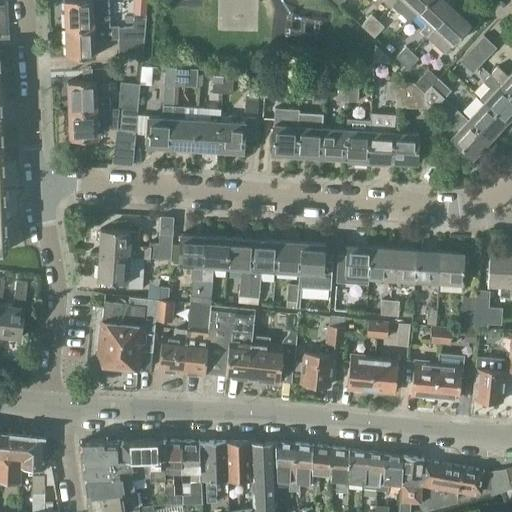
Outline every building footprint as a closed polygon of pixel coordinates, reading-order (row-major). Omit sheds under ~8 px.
[(108,0),(64,0),(66,26),(110,25),(108,0)] [(134,0),(134,11),(146,13),(147,0),(134,0)] [(405,0),(417,10),(426,0),(405,0)] [(446,0),(426,0),(417,10),(428,21),(420,30),(427,35),(453,6),(446,0)] [(427,35),(444,52),(471,23),(453,6),(427,35)] [(133,25),(118,25),(119,37),(144,36),(146,13),(134,11),(133,25)] [(368,30),(378,19),(371,13),(361,24),(368,30)] [(378,19),(368,30),(374,36),(384,25),(378,19)] [(110,25),(66,26),(67,56),(95,55),(94,39),(118,38),(118,37),(118,26),(119,26),(118,25),(110,25)] [(7,32),(0,32),(0,42),(9,42),(9,32),(7,32)] [(467,52),(480,64),(496,46),(484,34),(467,52)] [(119,37),(119,38),(120,54),(143,53),(144,36),(119,37)] [(375,44),(374,59),(380,65),(388,56),(375,44)] [(402,62),(412,51),(406,45),(395,56),(402,62)] [(412,51),(402,62),(408,68),(419,57),(412,51)] [(480,64),(467,52),(460,59),(473,71),(480,64)] [(500,82),(511,93),(511,69),(508,74),(498,64),(490,73),(500,82)] [(174,83),(175,66),(166,66),(165,83),(174,83)] [(175,66),(174,83),(185,84),(186,67),(175,66)] [(438,77),(428,68),(416,80),(419,82),(426,89),(431,84),(438,77)] [(511,93),(500,82),(490,73),(483,80),(490,86),(480,95),(485,99),(507,121),(511,115),(511,93)] [(221,91),(223,74),(213,74),(212,91),(221,91)] [(223,74),(221,91),(232,92),(233,75),(223,74)] [(265,77),(264,95),(275,96),(276,77),(265,77)] [(438,77),(431,84),(444,96),(451,89),(438,77)] [(300,96),(301,79),(291,78),(290,96),(300,96)] [(96,79),(68,80),(69,108),(110,107),(110,94),(96,94),(96,79)] [(301,79),(300,96),(310,97),(311,80),(301,79)] [(119,106),(137,107),(140,82),(121,80),(119,106)] [(397,80),(387,80),(385,97),(396,98),(397,80)] [(414,82),(397,80),(395,106),(428,107),(425,91),(426,89),(419,82),(415,81),(414,82)] [(348,99),(349,82),(339,82),(338,99),(348,99)] [(349,82),(348,99),(358,100),(359,83),(349,82)] [(467,164),(491,139),(468,118),(444,96),(431,84),(426,89),(425,91),(428,107),(441,105),(452,115),(451,116),(457,121),(447,132),(457,142),(451,149),(467,164)] [(258,110),(259,98),(247,97),(246,109),(258,110)] [(507,121),(485,99),(468,118),(491,139),(507,121)] [(172,115),(172,105),(163,104),(162,115),(148,114),(146,145),(170,147),(172,115)] [(173,104),(172,115),(170,147),(194,148),(195,117),(184,116),(185,105),(173,104)] [(110,107),(69,108),(70,137),(98,136),(98,127),(117,126),(119,106),(110,107)] [(135,132),(137,107),(119,106),(118,108),(117,126),(116,128),(116,130),(113,162),(132,164),(135,132)] [(296,155),(298,124),(299,108),(275,106),(272,153),(296,155)] [(395,113),(371,111),(371,118),(369,159),(370,159),(370,163),(388,164),(388,160),(392,160),(395,113)] [(395,113),(392,160),(417,162),(419,131),(403,130),(406,119),(402,111),(395,112),(395,113)] [(195,117),(194,148),(218,150),(220,115),(211,114),(210,118),(195,117)] [(231,116),(220,115),(218,150),(243,151),(244,138),(256,139),(257,117),(245,116),(245,120),(230,119),(231,116)] [(371,118),(346,117),(346,127),(344,158),(349,158),(348,161),(367,163),(367,159),(369,159),(371,118)] [(298,124),(296,155),(320,156),(322,125),(298,124)] [(322,125),(320,156),(344,158),(346,127),(322,125)] [(98,252),(128,254),(142,255),(170,257),(172,233),(159,232),(158,241),(150,241),(150,245),(138,244),(139,230),(130,229),(100,227),(98,252)] [(201,296),(205,234),(181,233),(179,264),(192,265),(191,278),(192,278),(190,300),(200,301),(201,296)] [(205,234),(201,296),(200,301),(210,301),(213,266),(226,267),(228,236),(205,234)] [(250,268),(252,237),(228,236),(226,267),(241,268),(238,302),(248,303),(250,268)] [(252,237),(250,268),(248,303),(258,304),(260,269),(274,270),(277,239),(252,237)] [(301,241),(277,239),(274,270),(298,271),(301,241)] [(298,283),(297,287),(332,290),(333,266),(330,266),(331,254),(325,253),(326,242),(301,241),(298,271),(298,283)] [(338,254),(336,281),(368,284),(368,276),(370,245),(347,244),(346,255),(338,254)] [(370,245),(368,276),(392,278),(394,247),(370,245)] [(415,279),(417,248),(394,247),(392,278),(415,279)] [(439,281),(440,250),(417,248),(415,279),(439,281)] [(440,250),(439,281),(463,282),(465,251),(440,250)] [(128,254),(98,252),(97,278),(127,280),(127,287),(140,288),(142,255),(128,254)] [(511,253),(490,252),(488,286),(501,286),(500,296),(511,297),(511,287),(511,253)] [(1,302),(0,309),(0,333),(20,336),(24,305),(27,280),(16,279),(13,304),(1,302)] [(289,282),(287,300),(295,301),(297,283),(289,282)] [(160,286),(160,298),(167,299),(168,287),(160,286)] [(490,290),(476,289),(476,296),(474,327),(487,327),(490,290)] [(129,303),(103,301),(98,362),(138,366),(140,349),(152,350),(155,320),(158,320),(160,298),(129,295),(129,303)] [(476,296),(463,296),(461,326),(474,327),(476,296)] [(167,299),(160,298),(158,320),(173,321),(175,299),(167,299)] [(389,314),(390,299),(382,298),(381,313),(389,314)] [(390,299),(389,314),(398,315),(400,300),(390,299)] [(205,371),(226,373),(233,305),(190,301),(187,329),(188,329),(184,371),(205,373),(205,371)] [(247,376),(252,334),(255,307),(233,305),(226,373),(225,374),(247,376)] [(437,309),(428,308),(427,324),(436,324),(437,309)] [(342,345),(344,326),(345,316),(329,314),(326,343),(321,342),(320,351),(305,350),(302,382),(305,382),(307,385),(314,385),(316,383),(330,384),(332,353),(333,345),(342,345)] [(376,335),(378,320),(368,319),(366,334),(376,335)] [(378,320),(376,335),(386,336),(387,321),(378,320)] [(410,324),(399,322),(397,344),(408,345),(410,324)] [(442,326),(430,325),(428,341),(440,342),(442,326)] [(453,328),(442,326),(440,342),(451,344),(453,328)] [(180,370),(184,371),(188,329),(187,329),(174,327),(174,336),(161,334),(158,368),(169,369),(172,372),(178,372),(180,370)] [(465,329),(464,342),(476,343),(477,330),(465,329)] [(252,334),(247,376),(254,377),(257,380),(263,380),(266,378),(279,380),(280,368),(293,369),(296,332),(283,331),(282,344),(268,342),(269,336),(252,334)] [(370,391),(374,356),(350,354),(347,386),(360,387),(362,390),(370,391)] [(438,362),(434,397),(443,398),(446,396),(459,397),(463,356),(439,354),(438,362)] [(374,356),(370,391),(380,391),(382,390),(395,391),(398,358),(374,356)] [(479,357),(475,398),(500,401),(505,359),(479,357)] [(434,397),(438,362),(414,360),(411,392),(423,393),(425,396),(434,397)] [(0,431),(0,480),(20,482),(20,467),(20,456),(9,455),(9,432),(0,431)] [(10,432),(9,432),(9,455),(20,456),(20,467),(28,467),(29,462),(29,434),(10,432)] [(28,467),(28,474),(34,474),(45,474),(45,460),(45,435),(29,434),(29,462),(28,467)] [(120,456),(132,457),(148,457),(148,439),(119,440),(120,456)] [(164,477),(163,439),(148,439),(148,457),(149,475),(149,477),(164,477)] [(178,439),(163,439),(164,477),(164,503),(181,503),(181,493),(174,493),(174,483),(173,483),(173,469),(180,469),(178,439)] [(196,439),(178,439),(180,469),(190,469),(190,480),(189,480),(189,481),(182,481),(182,493),(181,493),(181,503),(200,503),(196,439)] [(223,439),(197,439),(198,479),(206,479),(207,502),(217,501),(217,479),(225,479),(223,439)] [(250,440),(223,439),(225,479),(252,479),(250,440)] [(277,511),(275,439),(250,440),(252,479),(253,506),(253,507),(253,511),(277,511)] [(275,439),(276,479),(289,480),(288,489),(294,489),(295,441),(275,439)] [(79,442),(84,476),(111,473),(112,471),(136,466),(132,457),(120,456),(119,440),(79,442)] [(312,482),(314,443),(295,441),(294,489),(298,490),(299,481),(312,482)] [(330,473),(331,445),(314,443),(312,482),(311,492),(318,493),(319,473),(330,473)] [(331,445),(330,473),(336,474),(335,491),(347,492),(348,480),(350,447),(331,445)] [(364,486),(368,449),(350,447),(348,480),(362,482),(361,486),(364,486)] [(385,471),(386,451),(368,449),(364,486),(364,488),(377,489),(377,484),(377,483),(380,483),(382,471),(385,471)] [(402,482),(403,472),(404,454),(386,451),(385,471),(382,471),(380,483),(377,484),(377,489),(389,491),(390,481),(402,482)] [(402,482),(398,511),(412,511),(413,500),(420,501),(422,485),(421,474),(423,458),(424,456),(404,454),(403,472),(402,482)] [(84,476),(87,494),(136,488),(135,486),(145,484),(144,476),(149,475),(148,457),(132,457),(136,466),(112,471),(111,473),(84,476)] [(457,491),(462,465),(423,458),(421,474),(422,485),(457,491)] [(45,474),(45,484),(54,484),(50,460),(45,460),(45,474)] [(489,470),(462,465),(457,491),(471,493),(471,489),(481,491),(482,486),(491,488),(490,471),(489,470)] [(511,487),(511,466),(507,468),(489,470),(490,471),(491,488),(491,493),(511,487)] [(45,474),(34,474),(33,492),(32,511),(44,511),(44,502),(45,484),(45,474)] [(136,488),(87,494),(89,511),(108,511),(126,508),(139,506),(136,488)] [(49,502),(44,502),(44,511),(59,511),(53,511),(53,502),(49,502)]
